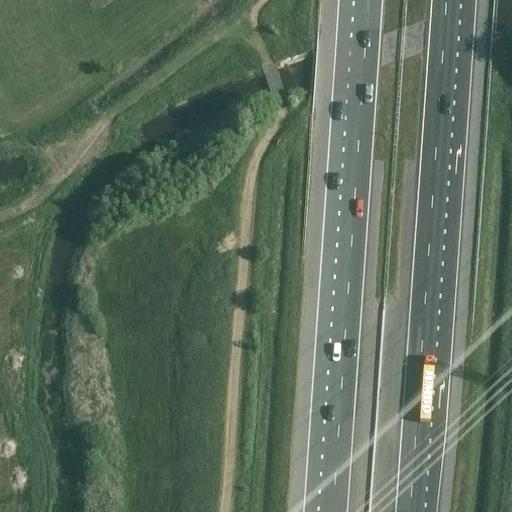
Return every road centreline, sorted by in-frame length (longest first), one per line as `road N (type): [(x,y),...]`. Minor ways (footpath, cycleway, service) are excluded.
road 1 (track): [(216,34),(262,50),(283,112),(247,188),(225,511)]
road 2 (motorway): [(367,0),(331,511)]
road 3 (motorway): [(409,511),(445,0)]
road 4 (track): [(0,218),(48,191),(113,118),(216,34)]
